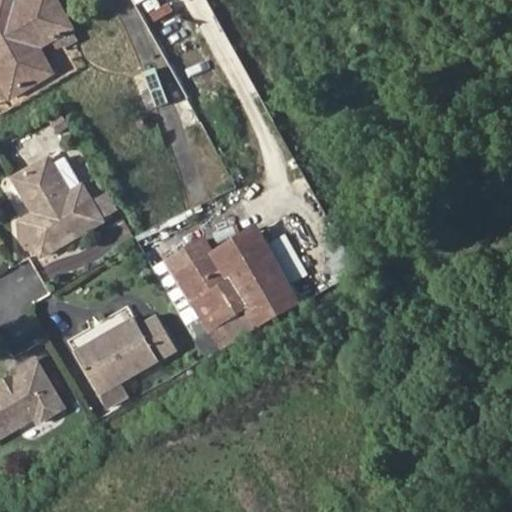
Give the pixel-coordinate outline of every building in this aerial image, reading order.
[(51,33),(54,39),(73,28),(57,0),(26,0),(16,6),(12,0),(0,0),(0,73),(13,95),(54,72),(40,47),(37,41),(51,33)] [(40,47),(54,39),(51,33),(37,41),(40,47)] [(183,92),(166,98),(178,132),(196,125),(183,92)] [(68,153),(55,161),(73,190),(85,183),(68,153)] [(52,157),(18,177),(33,201),(41,197),(44,202),(39,210),(28,217),(48,251),(108,215),(106,211),(99,199),(88,181),(85,183),(73,190),(55,161),(52,157)] [(120,203),(113,191),(99,199),(106,211),(120,203)] [(33,201),(39,210),(44,202),(41,197),(33,201)] [(210,239),(174,262),(183,276),(219,253),(210,239)] [(183,276),(219,330),(252,307),(236,280),(219,253),(183,276)] [(160,270),(213,358),(231,347),(219,330),(183,276),(174,262),(160,270)] [(219,330),(231,347),(283,317),(252,269),(236,280),(252,307),(219,330)] [(137,316),(77,351),(102,395),(181,349),(160,315),(143,325),(137,316)] [(24,375),(13,382),(12,390),(7,392),(4,387),(0,389),(0,440),(36,418),(48,420),(61,412),(65,399),(41,360),(21,370),(24,375)] [(12,390),(13,382),(4,387),(7,392),(12,390)] [(102,395),(114,415),(135,403),(123,383),(102,395)]
